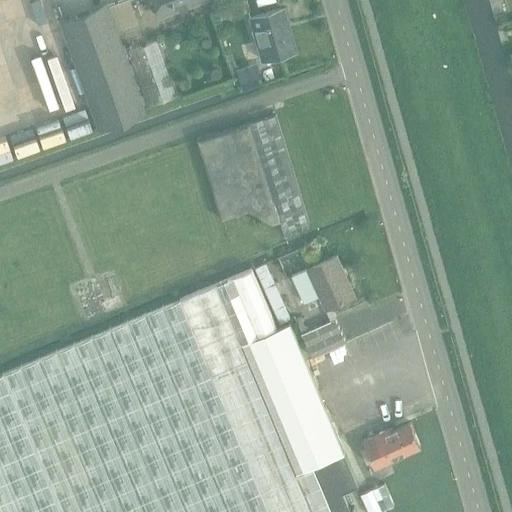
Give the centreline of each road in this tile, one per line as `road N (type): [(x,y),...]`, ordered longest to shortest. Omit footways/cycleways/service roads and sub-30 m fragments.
road 1 (tertiary): [(478,511),(355,72)]
road 2 (unclassified): [(355,72),(0,195)]
